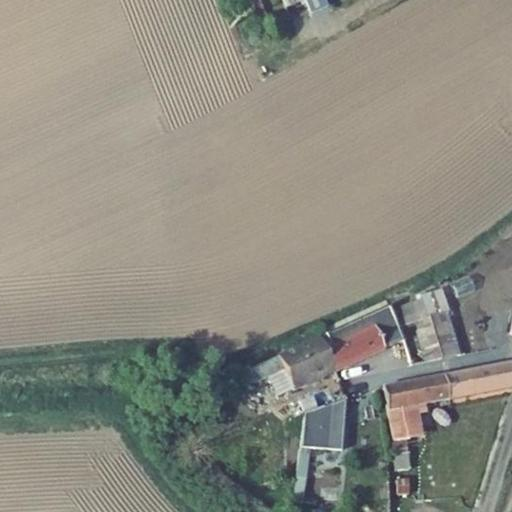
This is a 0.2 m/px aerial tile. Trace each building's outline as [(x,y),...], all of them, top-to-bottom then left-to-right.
[(328,8),(325,0),(304,0),(311,15),(328,8)] [(426,364),(458,357),(446,313),(448,312),(441,290),(421,296),(422,301),(392,312),(400,331),(417,325),(419,331),(417,332),(426,364)] [(324,348),(335,373),(404,342),(389,305),(325,333),(330,345),(324,348)] [(256,383),(267,378),(276,398),(335,373),(324,348),(330,345),(325,333),(249,367),(256,383)] [(511,387),(511,367),(511,364),(444,377),(448,400),(511,387)] [(249,367),(235,374),(242,390),(256,383),(249,367)] [(423,405),(448,400),(444,377),(383,388),(394,441),(391,441),(392,445),(406,442),(410,441),(408,431),(420,428),(417,415),(421,414),(424,410),(423,405)] [(340,451),(347,399),(303,415),(298,449),(340,451)] [(410,441),(422,439),(420,428),(408,431),(410,441)] [(392,449),(395,474),(409,472),(407,447),(392,449)]
